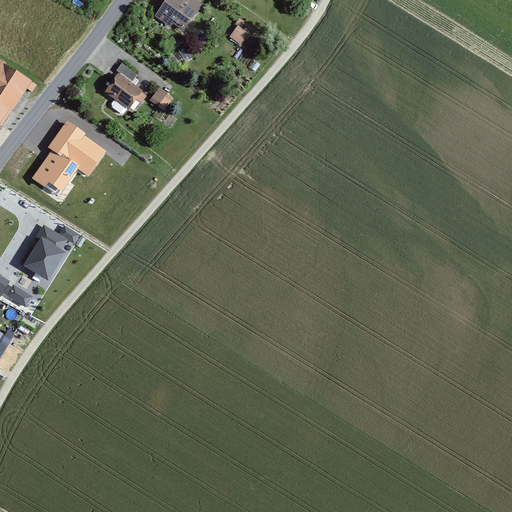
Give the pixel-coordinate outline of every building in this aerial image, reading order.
[(203,3),(198,0),(165,0),(158,12),(184,30),(203,3)] [(245,21),(240,17),(228,35),(242,44),(249,31),(242,27),(245,21)] [(35,80),(0,58),(0,123),(5,126),(35,80)] [(146,89),(118,70),(104,91),(132,110),(146,89)] [(159,86),(151,99),(160,105),(169,92),(159,86)] [(48,147),(52,150),(77,169),(88,176),(107,151),(67,122),(48,147)] [(52,150),(32,178),(57,196),(77,169),(52,150)] [(44,226),(19,265),(48,284),(67,255),(61,252),(68,241),(59,235),(44,226)] [(65,226),(59,235),(68,241),(74,245),(80,236),(65,226)] [(0,296),(10,280),(0,273),(0,296)] [(33,298),(12,286),(6,297),(27,309),(33,298)] [(0,361),(13,332),(7,329),(2,341),(0,339),(0,361)]
